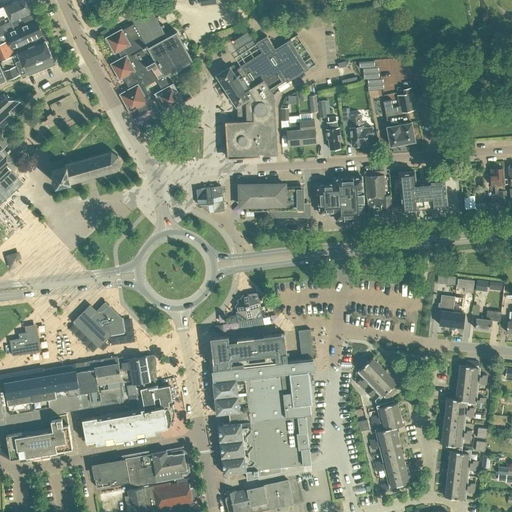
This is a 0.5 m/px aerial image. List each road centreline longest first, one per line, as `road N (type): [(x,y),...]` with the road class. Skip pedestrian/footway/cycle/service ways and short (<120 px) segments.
road 1 (residential): [(213,168),(511,150)]
road 2 (tertiary): [(156,181),(63,0)]
road 3 (primary): [(341,251),(511,233)]
road 4 (residential): [(426,498),(423,428),(435,344)]
road 5 (primary): [(0,296),(143,284)]
road 6 (primary): [(141,264),(0,285)]
road 7 (primary): [(212,272),(341,251)]
road 8 (unclassified): [(201,435),(180,306)]
road 9 (primary): [(341,251),(211,258)]
road 10 (residential): [(83,457),(201,435)]
